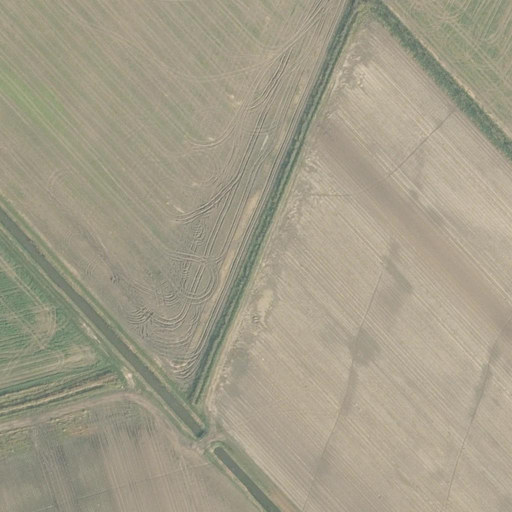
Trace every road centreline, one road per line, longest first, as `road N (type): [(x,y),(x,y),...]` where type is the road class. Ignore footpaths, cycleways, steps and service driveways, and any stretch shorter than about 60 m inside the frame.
road 1 (track): [(0,406),(129,387),(185,440),(215,440)]
road 2 (track): [(129,387),(125,369),(0,233)]
